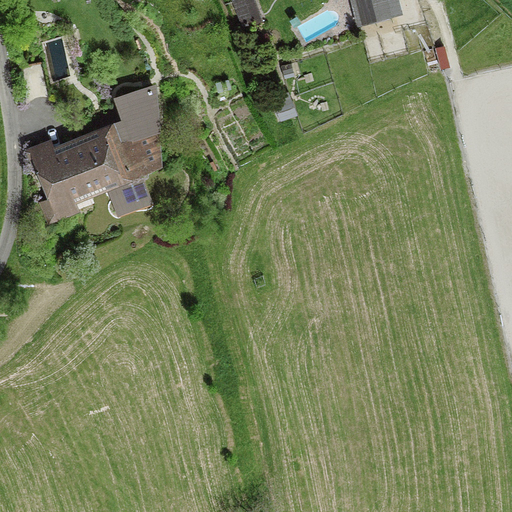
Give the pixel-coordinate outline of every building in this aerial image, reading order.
[(258,20),(250,0),(233,0),(232,1),(242,26),(258,20)] [(349,0),(355,21),(384,13),(380,0),(349,0)] [(47,197),(38,201),(46,221),(75,210),(68,193),(127,169),(132,180),(156,166),(154,129),(150,87),(118,99),(128,126),(42,158),(38,146),(26,151),(32,165),(35,164),(47,197)] [(281,107),(278,98),(270,101),(276,118),(288,114),(285,105),(281,107)] [(134,181),(109,191),(117,213),(142,204),(134,181)]
